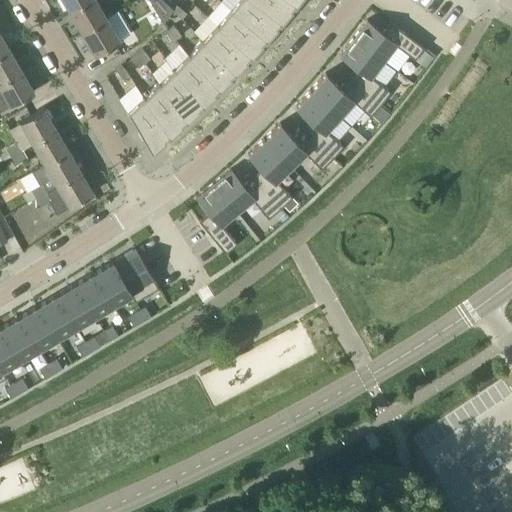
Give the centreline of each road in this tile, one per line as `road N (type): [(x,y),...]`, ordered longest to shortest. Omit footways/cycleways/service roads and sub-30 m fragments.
road 1 (motorway): [(511,215),(364,311),(149,424),(0,487)]
road 2 (motorway): [(71,511),(285,409),(511,274)]
road 3 (tertiary): [(103,511),(303,414),(511,284)]
road 4 (residential): [(144,201),(241,127),(348,0)]
road 5 (residential): [(144,201),(25,0)]
road 6 (residential): [(0,296),(144,201)]
